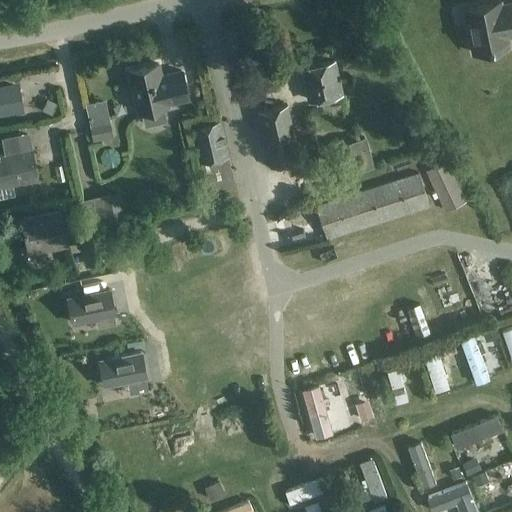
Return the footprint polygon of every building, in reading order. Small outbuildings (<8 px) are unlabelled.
[(506,33),(511,31),(511,3),(500,6),(499,2),(464,9),(473,53),(508,46),(506,33)] [(252,50),(246,26),(223,32),(229,56),(252,50)] [(303,68),(310,99),(342,92),(334,60),(303,68)] [(159,64),(128,71),(138,112),(143,111),(147,125),(167,120),(164,106),(165,106),(168,105),(168,103),(188,98),(182,71),(167,74),(162,76),(159,64)] [(14,86),(0,88),(0,108),(18,106),(22,100),(16,96),(20,90),(14,86)] [(48,98),(43,110),(53,114),(58,102),(48,98)] [(99,104),(88,106),(94,138),(105,136),(99,104)] [(256,112),(270,168),(302,160),(287,104),(256,112)] [(221,120),(192,126),(207,193),(236,187),(221,120)] [(7,154),(0,155),(0,186),(37,179),(31,149),(7,154)] [(446,211),(467,201),(447,160),(426,170),(446,211)] [(47,175),(66,170),(63,161),(45,165),(47,175)] [(327,239),(430,206),(419,172),(316,205),(327,239)] [(129,217),(123,189),(105,193),(111,221),(129,217)] [(21,218),(28,255),(69,248),(69,244),(81,241),(77,220),(63,223),(60,210),(21,218)] [(228,248),(232,279),(244,277),(240,247),(228,248)] [(102,317),(104,325),(115,322),(114,314),(116,314),(111,289),(68,298),(73,323),(102,317)] [(485,345),(470,348),(478,394),(493,391),(485,345)] [(142,352),(99,360),(104,385),(133,380),(135,391),(147,389),(145,377),(147,377),(142,352)] [(444,362),(429,367),(442,402),(456,397),(444,362)] [(402,414),(414,411),(406,378),(394,381),(402,414)] [(363,426),(375,422),(365,389),(353,393),(363,426)] [(123,424),(135,447),(161,434),(165,441),(175,435),(172,428),(173,427),(161,405),(123,424)] [(500,424),(453,441),(460,459),(506,442),(500,424)] [(196,501),(207,496),(203,489),(205,488),(193,465),(154,485),(166,508),(192,494),(196,501)] [(381,469),(369,472),(374,495),(387,492),(381,469)] [(224,492),(219,481),(205,487),(210,498),(224,492)] [(295,511),(301,511),(334,501),(329,488),(291,501),(295,511)] [(439,511),(445,511),(470,504),(466,492),(436,502),(439,511)]
